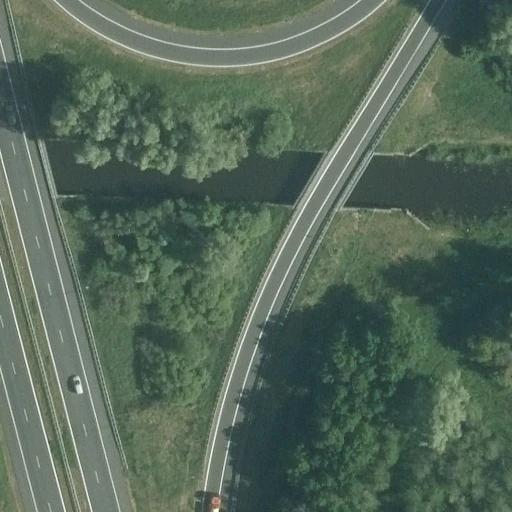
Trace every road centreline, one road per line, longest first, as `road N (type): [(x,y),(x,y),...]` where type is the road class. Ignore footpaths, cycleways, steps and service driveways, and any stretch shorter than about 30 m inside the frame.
road 1 (motorway): [(210,511),(232,402),(281,276),(439,0)]
road 2 (motorway): [(106,511),(0,88)]
road 3 (motorway): [(373,0),(294,47),(227,58),(164,51),(109,30),(65,0)]
road 4 (motorway): [(0,317),(52,511)]
